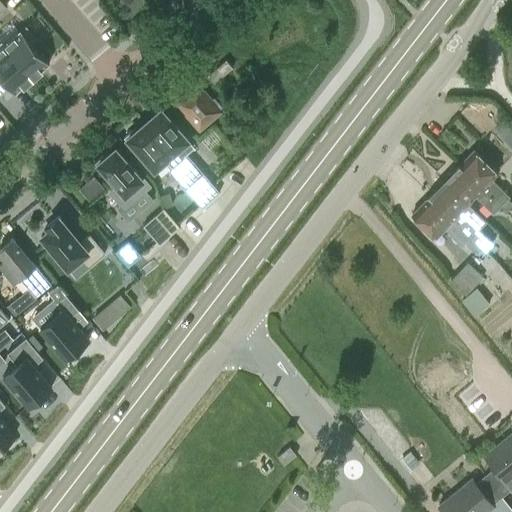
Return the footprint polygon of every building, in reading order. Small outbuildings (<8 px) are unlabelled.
[(26,26),(4,44),(4,45),(33,78),(41,71),(40,70),(49,62),(33,43),(37,39),(38,40),(39,39),(26,24),(25,25),(26,26)] [(33,78),(4,45),(4,44),(1,41),(0,41),(0,94),(9,86),(14,92),(23,85),(24,86),(33,78)] [(233,66),(226,59),(208,75),(214,82),(233,66)] [(197,84),(177,101),(199,127),(223,107),(214,97),(211,100),(197,84)] [(151,116),(144,122),(178,162),(185,156),(184,155),(194,147),(169,118),(171,116),(161,104),(149,114),(151,116)] [(178,162),(144,122),(137,129),(135,127),(123,137),(134,149),(136,147),(154,168),(165,159),(172,167),(178,162)] [(125,210),(143,192),(152,185),(143,175),(141,178),(115,148),(107,154),(106,152),(94,162),(105,175),(107,173),(116,184),(108,191),(125,210)] [(474,149),(459,165),(500,205),(506,210),(511,203),(507,198),(509,196),(491,178),(497,171),(474,149)] [(493,212),(500,205),(459,165),(452,172),(449,172),(446,176),(446,178),(444,180),(467,202),(475,195),(493,212)] [(203,172),(194,180),(211,199),(220,191),(203,172)] [(89,198),(103,186),(93,174),(79,187),(89,198)] [(211,199),(194,180),(185,188),(202,207),(211,199)] [(437,188),(429,195),(470,236),(470,235),(481,246),(485,250),(494,242),(479,228),(486,221),(467,202),(444,180),(443,182),(440,182),(437,185),(437,188)] [(173,204),(169,192),(160,195),(164,207),(173,204)] [(464,241),(470,236),(429,195),(411,214),(434,237),(443,227),(449,232),(461,244),(464,241)] [(154,215),(168,231),(171,234),(179,227),(163,208),(154,215)] [(154,215),(143,225),(157,241),(159,244),(171,234),(168,231),(154,215)] [(80,242),(58,216),(46,226),(48,229),(40,235),(67,267),(80,257),(87,267),(105,253),(89,234),(80,242)] [(470,236),(464,241),(475,252),(481,246),(470,235),(470,236)] [(12,239),(0,249),(0,255),(5,261),(0,264),(0,267),(14,285),(20,279),(35,298),(51,285),(31,261),(12,239)] [(141,255),(133,246),(120,257),(128,266),(141,256),(142,255),(141,255)] [(465,294),(482,277),(467,262),(450,278),(465,294)] [(463,303),(475,317),(492,303),(480,289),(463,303)] [(63,309),(40,328),(65,358),(70,355),(71,356),(86,344),(84,343),(88,339),(79,328),(70,317),(79,309),(66,294),(57,302),(63,309)] [(116,318),(130,306),(120,294),(92,317),(103,329),(116,318)] [(14,300),(7,306),(15,316),(22,310),(14,300)] [(0,325),(8,319),(0,308),(0,325)] [(5,328),(0,331),(0,333),(8,343),(13,338),(5,328)] [(16,364),(3,375),(29,406),(52,386),(34,365),(43,357),(26,337),(7,352),(16,364)] [(0,449),(12,440),(10,438),(15,434),(0,416),(0,408),(5,404),(0,398),(0,449)] [(485,475),(501,495),(511,486),(508,481),(511,477),(511,431),(483,455),(494,468),(485,475)] [(296,454),(289,446),(277,456),(284,464),(295,455),(296,454)] [(410,452),(402,459),(411,470),(419,463),(410,452)] [(492,503),(501,495),(485,475),(475,483),(471,478),(438,504),(444,511),(497,511),(493,506),(494,506),(492,503)]
